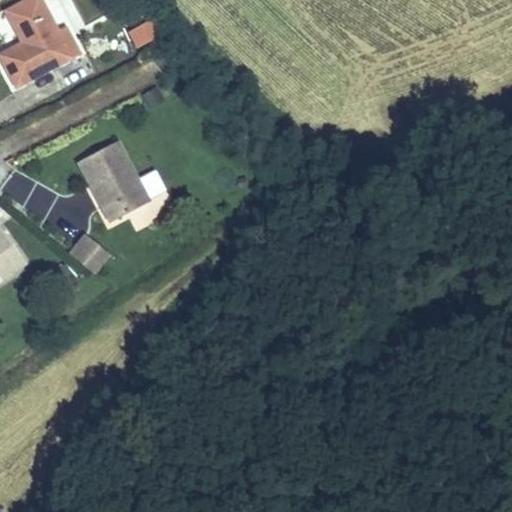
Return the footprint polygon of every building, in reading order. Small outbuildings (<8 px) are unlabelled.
[(79,54),(65,28),(58,33),(41,0),(27,0),(6,12),(20,39),(23,37),(26,41),(22,43),(0,54),(0,56),(16,88),(79,54)] [(160,36),(157,30),(151,20),(130,32),(138,47),(139,48),(160,36)] [(164,100),(157,87),(143,95),(151,108),(164,100)] [(149,202),(118,142),(79,163),(90,186),(95,182),(108,205),(102,208),(110,223),(149,202)] [(108,205),(95,182),(90,186),(102,208),(108,205)] [(109,255),(86,235),(70,255),(94,274),(109,255)] [(75,279),(64,266),(53,275),(64,288),(75,279)] [(92,273),(84,267),(80,271),(88,278),(92,273)]
